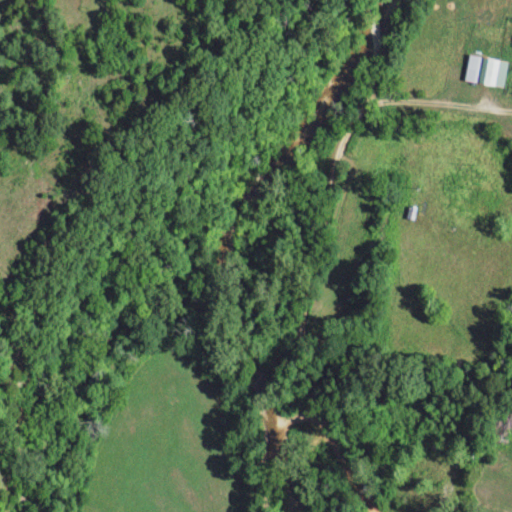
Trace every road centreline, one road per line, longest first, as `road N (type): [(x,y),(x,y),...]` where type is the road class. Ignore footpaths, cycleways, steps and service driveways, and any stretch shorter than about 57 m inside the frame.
road 1 (residential): [(304,372),(288,259),(325,152),(331,0)]
road 2 (residential): [(375,511),(318,416),(304,372)]
